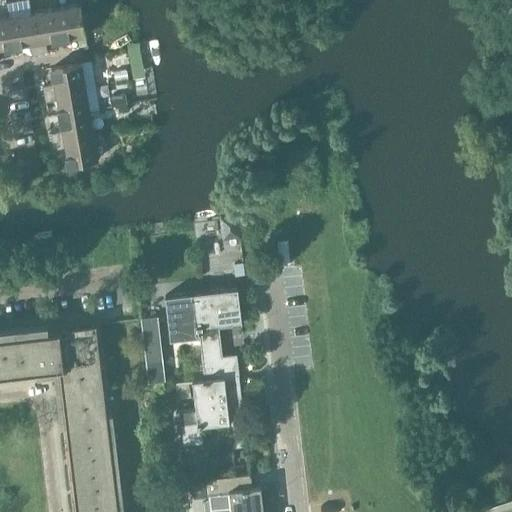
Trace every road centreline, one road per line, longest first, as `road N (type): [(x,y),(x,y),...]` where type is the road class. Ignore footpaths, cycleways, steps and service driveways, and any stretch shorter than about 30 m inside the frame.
road 1 (residential): [(293,511),(268,284)]
road 2 (residential): [(0,399),(39,399),(54,511)]
